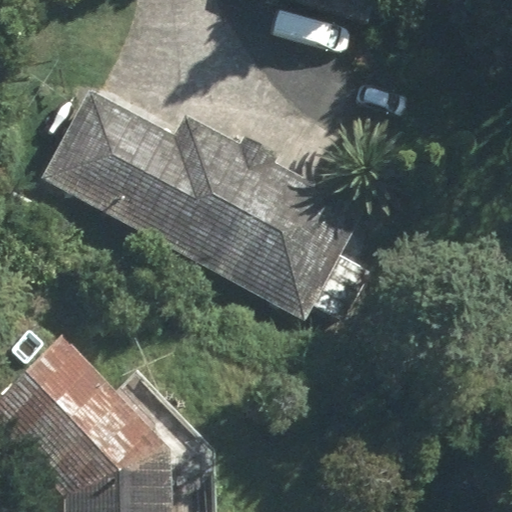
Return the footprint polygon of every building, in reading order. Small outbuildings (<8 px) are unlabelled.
[(259,0),(365,33),(375,0),(259,0)] [(367,276),(337,260),(361,216),(179,119),(168,139),(85,95),(37,186),(302,327),(310,311),(340,327),(367,276)] [(64,226),(9,193),(0,207),(0,225),(48,254),(64,226)] [(0,397),(0,452),(61,511),(163,511),(164,459),(48,348),(0,397)] [(267,426),(248,459),(304,491),(323,457),(267,426)]
